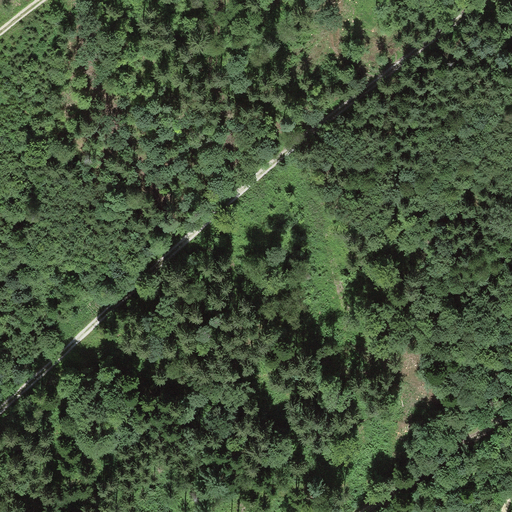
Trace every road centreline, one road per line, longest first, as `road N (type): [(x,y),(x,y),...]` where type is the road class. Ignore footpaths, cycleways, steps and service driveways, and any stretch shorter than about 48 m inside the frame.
road 1 (track): [(0,416),(271,161),(483,0)]
road 2 (track): [(511,412),(359,511)]
